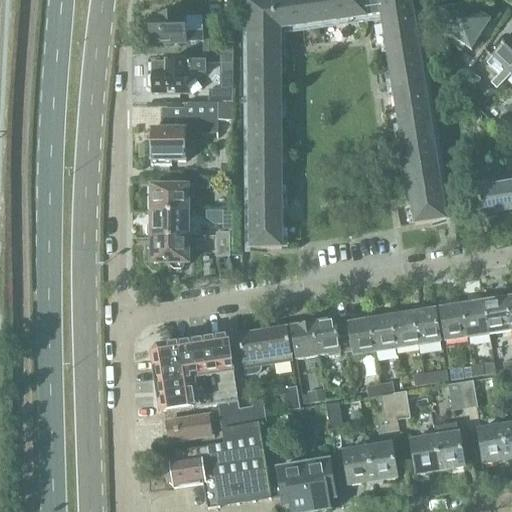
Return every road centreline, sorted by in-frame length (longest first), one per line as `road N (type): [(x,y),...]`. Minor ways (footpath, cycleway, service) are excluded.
road 1 (primary): [(91,511),(85,249),(104,0)]
road 2 (primary): [(60,0),(49,152),(52,511)]
road 3 (unclassified): [(119,321),(511,258)]
road 4 (residential): [(119,321),(121,59)]
road 5 (residential): [(124,511),(119,321)]
